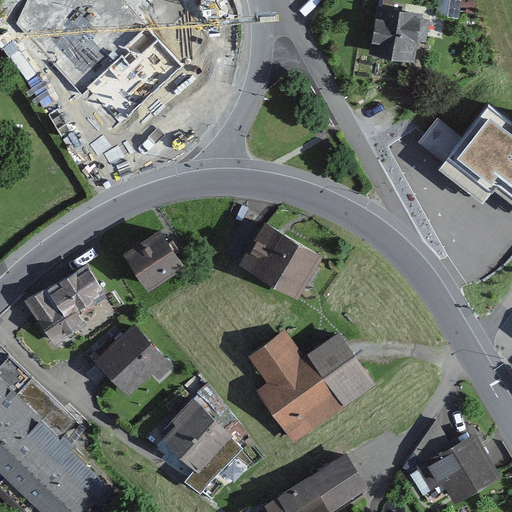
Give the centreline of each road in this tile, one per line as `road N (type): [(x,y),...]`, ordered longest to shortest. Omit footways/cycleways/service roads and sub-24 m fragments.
road 1 (residential): [(262,4),(300,37),(406,233),(414,269)]
road 2 (residential): [(213,180),(97,217),(54,242),(0,293)]
road 3 (residential): [(414,269),(315,200),(213,180)]
road 4 (residential): [(0,339),(169,466)]
road 5 (residential): [(262,4),(251,98),(213,180)]
